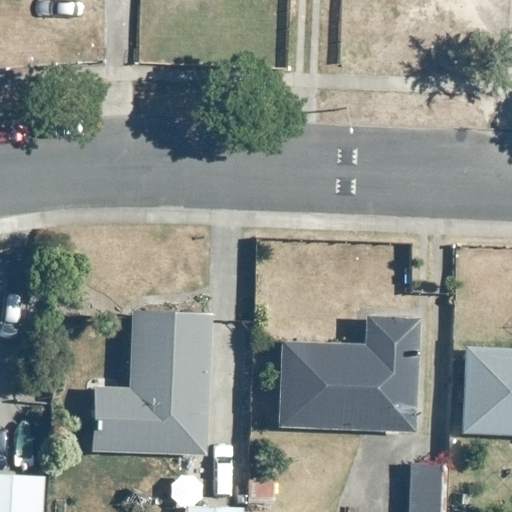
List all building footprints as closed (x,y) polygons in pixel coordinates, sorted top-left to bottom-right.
[(133,307),(129,376),(88,374),(86,407),(83,449),(198,456),(207,312),(133,307)] [(413,318),(363,316),(362,345),(278,341),(274,426),(408,432),(413,318)] [(511,350),(462,348),(458,431),(511,433),(511,350)] [(0,511),(38,511),(40,473),(0,471),(0,511)] [(437,511),(440,475),(408,473),(405,511),(437,511)] [(235,511),(235,507),(182,502),(180,511),(235,511)]
